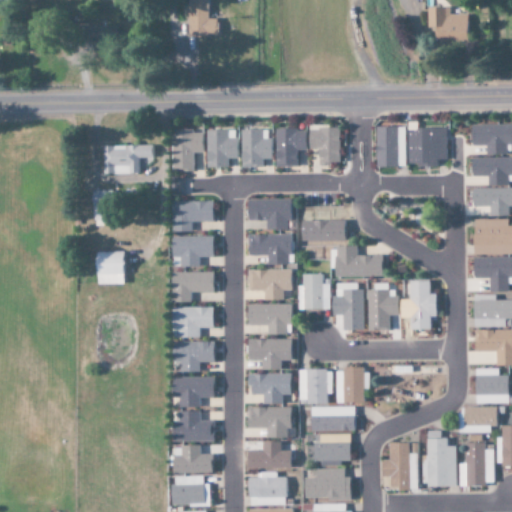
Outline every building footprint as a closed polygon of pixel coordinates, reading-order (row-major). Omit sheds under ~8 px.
[(186,0),(186,6),(182,6),(181,17),(186,17),(186,36),(216,37),(216,19),(206,19),(207,0),(186,0)] [(427,29),(434,28),(435,44),(466,43),(465,15),(449,16),(449,8),(426,8),(427,29)] [(109,45),(109,26),(86,26),(86,45),(109,45)] [(511,124),(470,126),(470,147),(485,147),(485,156),(505,156),(505,145),(511,145),(511,124)] [(317,165),(338,165),(337,127),(307,128),(307,150),(317,149),(317,165)] [(374,168),(404,167),(403,127),(374,128),(374,168)] [(274,168),(295,167),(295,150),(304,150),(304,129),(273,130),(274,168)] [(444,129),(406,130),(407,167),(436,167),(435,161),(444,161),(444,129)] [(205,131),(206,168),(226,168),(226,159),(235,159),(234,130),(205,131)] [(240,168),(261,168),(261,160),(269,160),(268,130),(239,130),(240,168)] [(192,172),(192,153),(201,153),(201,131),(170,132),(171,172),(192,172)] [(152,146),(102,147),(103,174),(145,173),(145,163),(152,163),(152,146)] [(511,159),(471,159),(470,178),(486,178),(486,187),(506,187),(506,176),(511,176),(511,159)] [(511,188),(471,190),(471,208),(488,208),(489,217),(507,217),(507,207),(511,206),(511,188)] [(110,222),(110,191),(92,191),(92,222),(110,222)] [(289,200),(246,201),(246,221),(265,221),(265,231),(286,230),(285,223),(289,222),(289,200)] [(171,233),(190,232),(189,223),(211,222),(211,202),(170,202),(171,233)] [(301,236),(316,236),(316,243),(341,242),(340,208),(309,209),(310,216),(300,216),(301,236)] [(507,220),(472,221),(472,255),(511,254),(511,226),(507,227),(507,220)] [(288,235),(246,236),(246,256),(266,256),(266,266),(289,265),(288,235)] [(211,238),(171,237),(170,258),(178,258),(178,267),(197,268),(197,258),(211,258),(211,238)] [(355,249),(333,249),(333,278),(381,277),(381,256),(356,256),(355,249)] [(94,253),(95,285),(122,285),(122,252),(94,253)] [(511,257),(472,258),(473,279),(487,279),(488,293),(507,292),(506,276),(511,275),(511,257)] [(247,272),(247,292),(263,291),(263,302),(282,301),(282,291),(290,291),(289,271),(247,272)] [(211,274),(170,273),(170,303),(189,303),(189,293),(211,294),(211,274)] [(301,275),(301,286),(297,286),(298,311),(329,310),(328,285),(322,285),(321,275),(301,275)] [(428,282),(400,282),(401,331),(429,330),(429,318),(435,318),(435,295),(428,295),(428,282)] [(362,331),(362,290),(343,290),(343,286),(341,286),(341,297),(331,297),(331,317),(341,317),(341,331),(362,331)] [(388,332),(388,316),(395,316),(396,291),(367,290),(366,331),(388,332)] [(495,296),(472,296),(472,329),(504,328),(504,320),(511,319),(511,301),(495,302),(495,296)] [(283,336),(284,325),(290,326),(290,306),(246,305),(246,326),(265,326),(265,335),(283,336)] [(212,308),(170,309),(170,339),(198,339),(198,329),(212,329),(212,308)] [(473,352),(494,352),(495,366),(511,366),(511,330),(473,331),(473,352)] [(279,371),(279,361),(289,361),(289,341),(246,340),(246,361),(260,361),(259,371),(279,371)] [(212,343),(171,342),(171,362),(179,363),(179,373),(198,373),(198,363),(212,363),(212,343)] [(422,366),(391,367),(391,375),(381,375),(382,393),(398,393),(398,402),(416,401),(416,393),(423,392),(422,366)] [(473,370),(474,405),(507,405),(506,376),(497,377),(497,369),(473,370)] [(297,371),(298,400),(305,400),(305,405),(327,405),(326,395),(330,395),(330,370),(297,371)] [(335,404),(362,403),(362,370),(334,370),(335,404)] [(281,405),(281,396),(289,395),(289,375),(247,375),(248,396),(262,396),(262,406),(281,405)] [(171,443),(212,442),(212,421),(197,422),(197,399),(211,398),(211,378),(171,378),(171,399),(177,399),(177,422),(171,422),(171,443)] [(288,439),(289,409),(246,408),(246,429),(265,430),(265,439),(288,439)] [(353,409),(309,408),(309,432),(353,433),(353,409)] [(495,408),(457,409),(457,434),(489,434),(489,427),(495,427),(495,408)] [(511,427),(501,427),(500,467),(511,466),(511,427)] [(426,431),(426,456),(421,456),(421,487),(455,488),(455,447),(447,447),(447,439),(440,438),(440,432),(426,431)] [(407,443),(388,444),(388,461),(381,461),(381,491),(416,490),(415,455),(408,455),(407,443)] [(258,470),(300,469),(299,445),(257,446),(258,470)] [(199,447),(171,448),(172,475),(211,473),(211,455),(199,455),(199,447)] [(343,471),(311,470),(311,479),(303,479),(303,500),(349,501),(349,479),(343,478),(343,471)] [(247,479),(247,507),(285,506),(284,478),(276,479),(276,473),(255,474),(256,479),(247,479)] [(208,485),(202,485),(202,477),(170,478),(171,507),(209,506),(208,485)]
